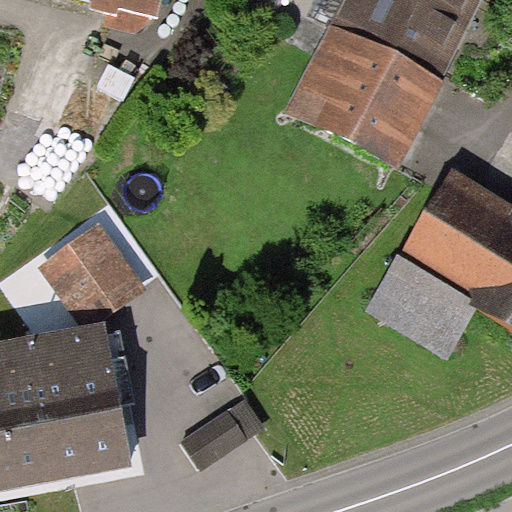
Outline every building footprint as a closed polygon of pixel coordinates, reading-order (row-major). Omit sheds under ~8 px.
[(158,15),(161,0),(98,0),(95,15),(111,19),(108,30),(138,38),(145,33),(151,13),(158,15)] [(352,0),(295,116),(393,166),(481,0),(352,0)] [(511,328),(511,204),(469,177),(418,258),(485,300),(480,308),(511,328)] [(157,297),(113,228),(48,269),(92,338),(157,297)] [(135,362),(0,387),(0,498),(156,469),(135,362)] [(210,468),(273,425),(253,395),(189,438),(210,468)]
